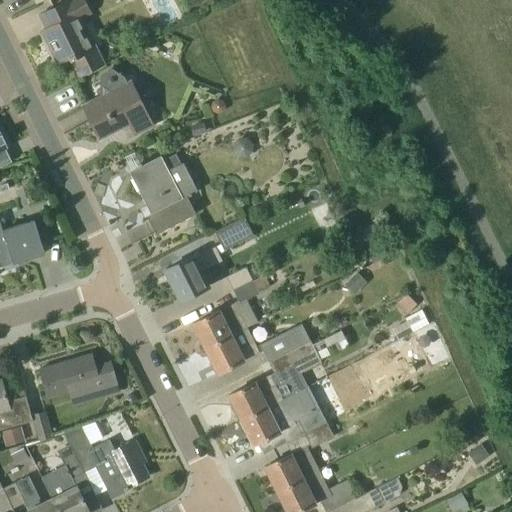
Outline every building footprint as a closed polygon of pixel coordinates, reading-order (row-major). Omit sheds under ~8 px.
[(104,65),(81,19),(92,14),(85,0),(70,0),(39,15),(46,29),(41,32),(57,64),(69,58),(71,61),(72,60),(81,77),(95,70),(104,65)] [(130,81),(127,82),(124,77),(111,68),(101,74),(99,98),(84,106),(99,138),(130,121),(136,132),(153,122),(130,81)] [(213,101),(211,107),(213,112),(218,114),(224,112),(225,106),(224,101),(218,99),(213,101)] [(196,213),(190,203),(187,196),(197,191),(183,163),(181,164),(176,154),(162,160),(161,157),(132,173),(143,196),(148,194),(150,198),(150,199),(152,203),(157,212),(147,216),(156,234),(196,213)] [(214,232),(221,244),(223,250),(235,245),(253,236),(248,225),(244,217),(214,232)] [(45,253),(34,221),(3,231),(0,232),(0,262),(12,259),(13,263),(45,253)] [(364,248),(373,263),(388,254),(379,239),(364,248)] [(398,251),(394,242),(386,247),(390,255),(398,251)] [(201,272),(223,261),(215,246),(193,256),(165,270),(166,271),(167,271),(169,275),(181,299),(180,299),(181,300),(209,288),(201,272)] [(232,290),(252,280),(246,267),(226,277),(232,290)] [(357,272),(344,285),(355,295),(367,282),(357,272)] [(232,290),(239,302),(258,292),(258,291),(269,286),(264,275),(253,280),(252,280),(232,290)] [(408,294),(397,306),(408,316),(418,304),(417,303),(422,298),(414,290),(409,295),(408,294)] [(247,327),(240,313),(235,302),(193,324),(205,348),(247,327)] [(393,330),(398,340),(429,324),(421,310),(408,317),(407,323),(393,330)] [(268,361),(310,340),(301,323),(260,344),(268,361)] [(260,352),(254,341),(247,327),(205,348),(218,374),(245,361),(244,360),(260,352)] [(276,385),(321,362),(310,340),(268,361),(275,374),(271,375),(256,383),(255,382),(228,395),(241,420),(283,400),(276,385)] [(71,401),(99,393),(118,387),(111,362),(95,367),(91,354),(75,359),(75,361),(67,363),(66,362),(40,369),(49,398),(69,393),(71,401)] [(31,415),(26,395),(8,400),(2,380),(0,380),(0,429),(15,425),(33,420),(31,415)] [(293,420),(290,413),(283,400),(241,420),(254,445),(281,432),(295,425),(293,420)] [(326,422),(326,421),(319,408),(297,418),(304,433),(326,422)] [(31,415),(33,420),(40,443),(41,443),(41,445),(52,441),(51,438),(53,437),(45,411),(31,415)] [(297,418),(293,420),(295,425),(281,432),(286,442),(304,433),(297,418)] [(312,448),(334,437),(326,422),(304,433),(312,448)] [(21,426),(1,432),(6,447),(25,441),(21,426)] [(135,440),(115,450),(109,440),(93,448),(82,426),(64,433),(70,444),(85,474),(98,468),(112,498),(129,490),(128,487),(148,477),(137,455),(141,453),(135,440)] [(481,443),(468,453),(476,465),(490,455),(481,443)] [(89,511),(74,479),(85,474),(70,444),(57,450),(62,460),(65,466),(42,477),(53,499),(59,511),(89,511)] [(313,458),(307,446),(307,445),(264,467),(277,492),(319,471),(313,458)] [(328,489),(326,485),(319,471),(277,492),(287,511),(299,511),(316,504),(316,503),(320,501),(325,511),(358,496),(349,479),(328,489)] [(59,511),(53,499),(40,505),(39,502),(41,501),(29,477),(4,489),(14,510),(26,504),(30,510),(28,511),(59,511)] [(364,511),(399,495),(402,486),(397,477),(358,496),(325,511),(364,511)] [(14,510),(4,489),(0,481),(0,511),(13,511),(13,510),(14,510)] [(468,504),(461,492),(445,501),(451,511),(455,511),(461,509),(462,511),(466,511),(470,510),(467,505),(468,504)]
